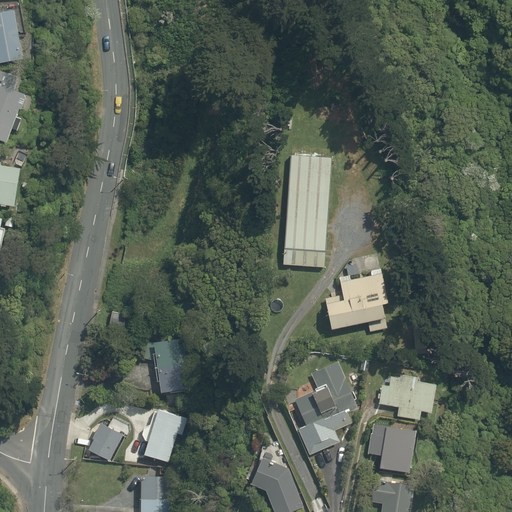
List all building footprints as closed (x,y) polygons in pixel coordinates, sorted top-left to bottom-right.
[(0,61),(21,58),(11,9),(0,10),(0,61)] [(0,140),(3,141),(23,95),(0,85),(0,140)] [(325,265),(331,154),(285,151),(279,263),(325,265)] [(0,199),(14,201),(18,164),(0,162),(0,199)] [(379,302),(389,300),(388,294),(393,293),(391,277),(385,278),(380,253),(355,257),(358,276),(337,280),(339,294),(321,297),(326,325),(381,316),(379,302)] [(128,384),(157,394),(189,387),(179,334),(149,339),(154,365),(136,360),(128,384)] [(293,397),(303,423),(298,425),(309,453),(339,441),(335,427),(349,422),(347,416),(357,412),(337,361),(312,370),(319,387),(293,397)] [(429,410),(431,389),(432,379),(381,373),(378,402),(396,404),(394,415),(420,418),(421,409),(429,410)] [(147,422),(152,425),(142,449),(165,458),(175,434),(180,436),(188,416),(155,402),(147,422)] [(407,470),(416,428),(376,421),(369,451),(378,453),(375,464),(407,470)] [(260,456),(250,482),(264,488),(273,511),(280,511),(301,503),(285,467),(260,456)] [(168,511),(171,473),(142,471),(138,511),(168,511)] [(408,511),(413,482),(374,476),(370,501),(380,502),(378,511),(408,511)]
